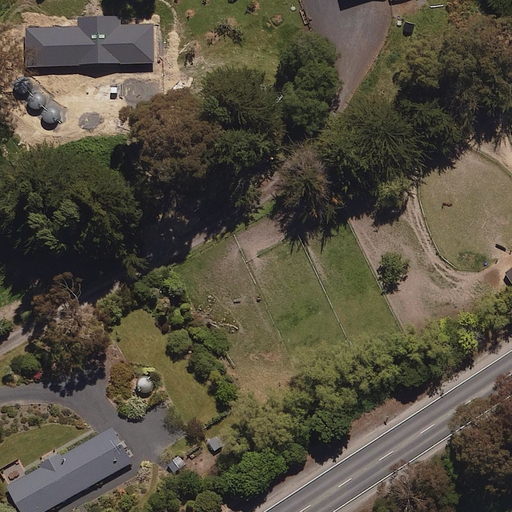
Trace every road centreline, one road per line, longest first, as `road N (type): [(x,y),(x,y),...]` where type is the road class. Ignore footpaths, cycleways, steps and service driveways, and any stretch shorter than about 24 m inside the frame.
road 1 (residential): [(0,343),(239,209)]
road 2 (trunk): [(302,511),(511,374)]
